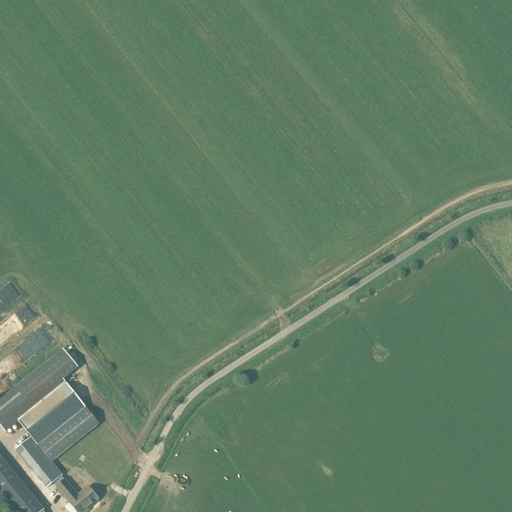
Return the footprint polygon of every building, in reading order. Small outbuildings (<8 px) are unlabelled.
[(0,311),(21,294),(10,280),(0,288),(0,311)] [(28,301),(1,321),(4,325),(0,327),(0,328),(7,339),(39,316),(28,301)] [(31,437),(39,447),(52,463),(99,424),(61,377),(76,364),(63,349),(0,399),(0,423),(6,430),(18,421),(30,436),(31,437)] [(31,437),(16,449),(47,488),(62,476),(52,463),(39,447),(31,437)] [(0,454),(0,491),(16,511),(41,511),(44,510),(0,454)] [(69,503),(64,507),(67,511),(87,511),(88,511),(88,510),(87,508),(98,499),(88,487),(78,495),(71,487),(63,494),(70,502),(69,503)]
